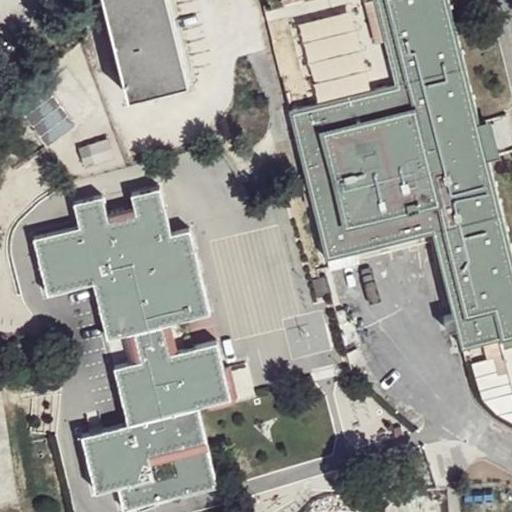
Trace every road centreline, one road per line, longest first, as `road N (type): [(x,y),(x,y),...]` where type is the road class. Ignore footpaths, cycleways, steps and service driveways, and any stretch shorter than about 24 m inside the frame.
road 1 (unknown): [(0,210),(59,162),(226,88),(239,65),(229,0)]
road 2 (unknown): [(400,263),(441,399),(511,449)]
